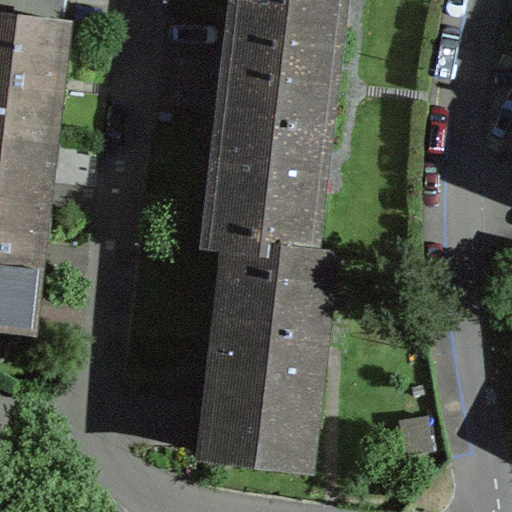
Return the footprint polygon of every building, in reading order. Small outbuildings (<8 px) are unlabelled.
[(59,0),(0,0),(0,137),(51,144),(55,112),(65,21),(57,19),(59,0)] [(251,0),(250,14),(237,14),(231,66),(330,77),(339,0),(251,0)] [(310,252),(330,77),(231,66),(224,118),(237,123),(234,147),(231,173),(218,173),(211,241),(230,243),(310,252)] [(0,199),(44,205),(46,190),(51,144),(0,137),(0,199)] [(38,253),(44,205),(0,199),(0,261),(37,266),(38,253)] [(331,255),(310,252),(230,243),(224,293),(238,298),(235,318),(221,320),(215,372),(229,377),(227,388),(226,399),(212,400),(206,452),(305,464),(331,255)] [(32,311),(37,266),(0,261),(0,325),(30,329),(32,311)]
